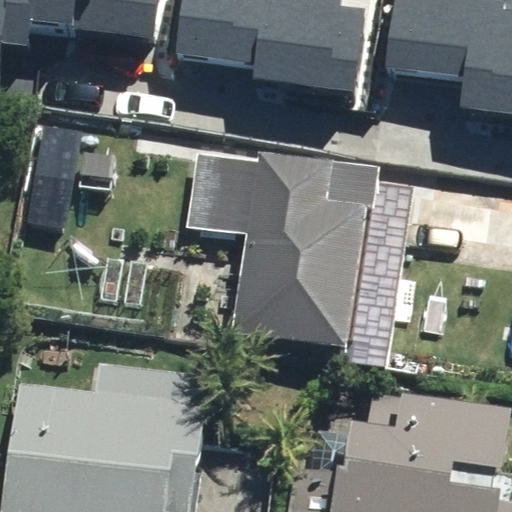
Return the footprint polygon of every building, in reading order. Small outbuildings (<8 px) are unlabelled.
[(148,52),(156,0),(0,0),(0,95),(1,96),(11,30),(148,52)] [(340,0),(193,0),(184,69),(254,79),(252,92),(353,107),(365,28),(337,24),(340,0)] [(511,10),(448,0),(401,0),(389,81),(465,93),(460,122),(511,130),(511,10)] [(79,139),(34,135),(28,192),(74,196),(79,139)] [(194,241),(239,245),(229,353),(390,368),(405,201),(324,193),(326,176),(201,164),(194,241)] [(89,396),(14,387),(0,482),(0,511),(196,511),(211,394),(91,379),(89,396)] [(511,511),(511,497),(497,495),(506,432),(457,425),(458,412),(368,400),(362,448),(330,444),(320,511),(511,511)]
